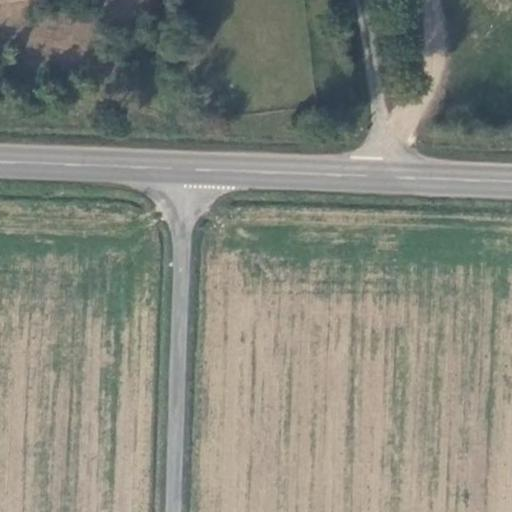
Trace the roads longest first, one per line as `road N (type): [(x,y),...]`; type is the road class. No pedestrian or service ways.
road 1 (unclassified): [(181,164),(171,511)]
road 2 (secondary): [(181,164),(392,175)]
road 3 (secondary): [(0,157),(181,164)]
road 4 (unclassified): [(392,175),(361,0)]
road 5 (secondary): [(392,175),(511,180)]
